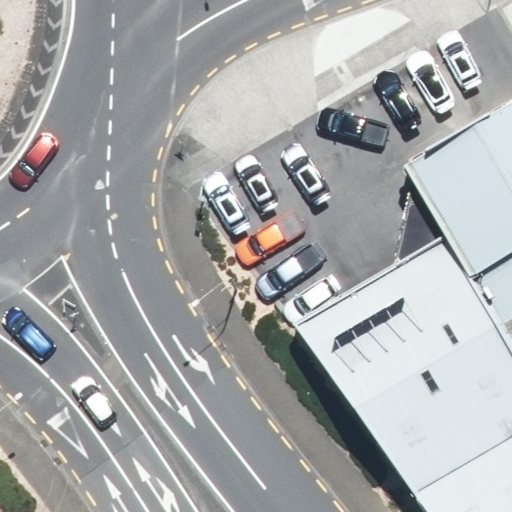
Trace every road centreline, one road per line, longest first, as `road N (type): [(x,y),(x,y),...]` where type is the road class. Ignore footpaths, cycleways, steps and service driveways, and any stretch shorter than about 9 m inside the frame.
road 1 (secondary): [(69,162),(204,391),(292,511)]
road 2 (secondary): [(142,511),(0,313)]
road 3 (secondary): [(113,19),(108,70),(69,162)]
